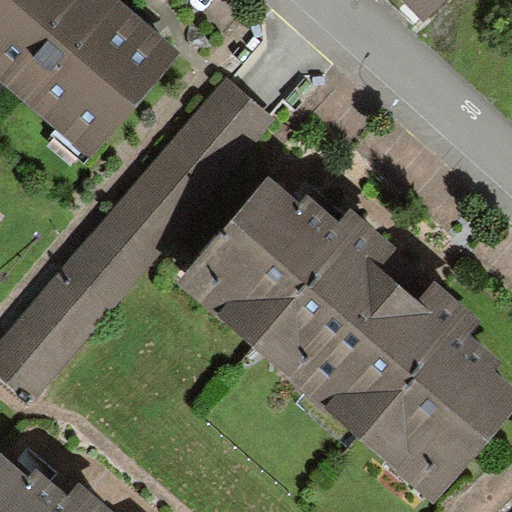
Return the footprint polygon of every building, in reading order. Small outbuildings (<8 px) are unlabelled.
[(0,0),(0,81),(90,158),(177,55),(111,0),(0,0)] [(394,0),(421,26),(446,0),(394,0)] [(268,121),(225,85),(0,350),(0,380),(29,405),(268,121)] [(270,196),(181,298),(427,511),(430,511),(511,418),(511,407),(482,382),(492,370),(464,346),(475,333),(343,219),(334,231),(307,207),(296,219),(270,196)] [(0,471),(0,511),(102,511),(81,494),(68,508),(38,483),(28,495),(0,471)]
